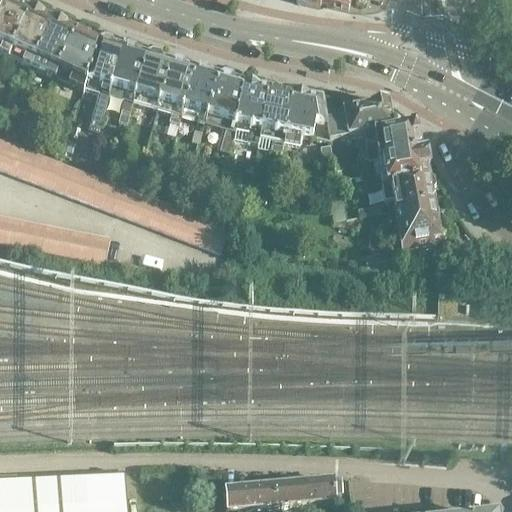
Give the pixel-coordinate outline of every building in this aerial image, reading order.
[(297,0),(296,6),(320,11),(320,8),(348,14),(350,0),(297,0)] [(6,3),(0,16),(0,55),(7,59),(11,51),(28,13),(20,10),(19,6),(11,3),(8,4),(6,3)] [(28,13),(11,51),(7,59),(30,69),(33,62),(51,24),(43,20),(42,16),(35,13),(31,15),(28,13)] [(51,24),(33,62),(30,69),(53,80),(56,72),(74,34),(67,31),(66,27),(58,24),(55,25),(51,24)] [(74,34),(56,72),(53,80),(83,94),(83,93),(86,83),(98,46),(90,41),(89,37),(81,34),(77,36),(74,34)] [(98,46),(86,83),(83,93),(99,97),(94,117),(102,119),(108,100),(111,90),(122,52),(114,50),(111,46),(104,44),(100,46),(98,46)] [(122,52),(111,90),(108,100),(122,104),(120,114),(122,114),(118,125),(126,127),(133,107),(135,97),(147,59),(138,57),(136,53),(128,51),(124,53),(122,52)] [(147,59),(135,97),(133,107),(157,114),(159,104),(171,66),(161,63),(159,60),(152,58),(148,60),(147,59)] [(171,66),(159,104),(157,114),(171,118),(169,126),(170,126),(166,138),(174,140),(180,120),(183,111),(195,73),(186,71),(184,67),(176,65),(172,67),(171,66)] [(195,73),(183,111),(180,120),(205,127),(208,118),(219,80),(210,78),(208,74),(200,72),(196,74),(195,73)] [(219,80),(208,118),(205,127),(222,133),(217,153),(230,156),(233,136),(235,126),(244,88),(234,85),(232,81),(225,79),(222,81),(219,80)] [(244,88),(235,126),(233,136),(232,146),(246,149),(259,152),(261,142),(263,133),(271,92),(270,93),(260,91),(257,87),(248,85),(245,88),(244,88)] [(271,92),(263,133),(261,142),(285,147),(286,137),(294,98),(284,96),(281,91),(274,90),(271,92)] [(294,98),(286,137),(285,147),(300,150),(302,140),(312,142),(329,145),(327,130),(328,131),(324,108),(323,108),(323,106),(319,105),(319,102),(309,101),(307,96),(298,94),(294,98)] [(328,107),(324,108),(328,131),(327,130),(329,145),(331,144),(355,140),(363,138),(373,137),(393,133),(388,106),(368,109),(369,111),(363,112),(363,107),(356,101),(348,103),(343,109),(344,115),(337,117),(336,111),(328,107)] [(393,133),(373,137),(363,138),(365,147),(367,163),(377,161),(421,154),(422,152),(421,143),(418,141),(417,138),(414,138),(413,129),(393,133)] [(193,133),(188,150),(197,153),(202,136),(193,133)] [(356,148),(355,140),(331,144),(334,165),(335,168),(345,166),(342,151),(356,148)] [(68,144),(64,154),(72,157),(75,147),(68,144)] [(0,172),(4,174),(12,151),(0,146),(0,147),(0,172)] [(117,154),(102,149),(99,161),(113,165),(115,158),(117,154)] [(322,151),(325,167),(334,165),(331,149),(322,151)] [(15,179),(24,155),(12,151),(4,174),(15,179)] [(421,154),(377,161),(368,163),(370,179),(377,178),(379,188),(386,187),(430,180),(428,171),(431,167),(429,159),(426,157),(426,154),(421,154)] [(27,183),(36,160),(24,155),(15,179),(27,183)] [(39,188),(48,164),(36,160),(27,183),(39,188)] [(218,162),(215,171),(225,174),(228,165),(218,162)] [(51,192),(60,169),(48,164),(39,188),(51,192)] [(63,197),(72,173),(60,169),(51,192),(63,197)] [(75,201),(84,178),(72,173),(63,197),(75,201)] [(159,180),(145,175),(142,182),(157,186),(159,180)] [(87,206),(96,182),(84,178),(75,201),(87,206)] [(430,180),(386,187),(379,188),(382,205),(393,203),(395,213),(435,208),(433,194),(435,192),(434,185),(431,183),(430,180)] [(99,210),(108,187),(96,182),(87,206),(99,210)] [(111,215),(120,191),(108,187),(99,210),(111,215)] [(223,189),(221,198),(232,200),(234,192),(223,189)] [(123,219),(132,196),(120,191),(111,215),(123,219)] [(276,193),(264,191),(261,208),(272,210),(276,193)] [(135,224),(144,200),(132,196),(123,219),(135,224)] [(147,228),(156,205),(144,200),(135,224),(147,228)] [(159,233),(168,209),(156,205),(147,228),(159,233)] [(357,211),(359,219),(378,215),(376,207),(357,211)] [(435,208),(395,213),(395,215),(394,215),(401,257),(424,253),(435,251),(434,245),(441,244),(437,221),(440,219),(438,212),(435,210),(435,208)] [(171,238),(180,214),(168,209),(159,233),(171,238)] [(333,213),(335,221),(344,219),(343,211),(333,213)] [(183,242),(192,219),(180,214),(171,238),(183,242)] [(0,245),(4,246),(8,221),(0,219),(0,245)] [(195,247),(204,223),(192,219),(183,242),(195,247)] [(16,249),(21,224),(8,221),(4,246),(16,249)] [(207,251),(216,228),(204,223),(195,247),(207,251)] [(29,251),(34,226),(21,224),(16,249),(29,251)] [(41,254),(46,229),(34,226),(29,251),(41,254)] [(219,256),(228,232),(216,228),(207,251),(219,256)] [(54,256),(59,231),(46,229),(41,254),(54,256)] [(66,258),(71,234),(59,231),(54,256),(66,258)] [(79,261),(84,236),(71,234),(66,258),(79,261)] [(92,263),(96,239),(84,236),(79,261),(92,263)] [(104,266),(109,241),(96,239),(92,263),(104,266)] [(366,261),(367,273),(408,272),(406,258),(366,261)] [(0,511),(127,511),(124,477),(116,476),(0,480),(0,511)] [(333,488),(332,484),(226,493),(227,511),(259,511),(334,505),(334,501),(340,500),(339,487),(333,488)]
